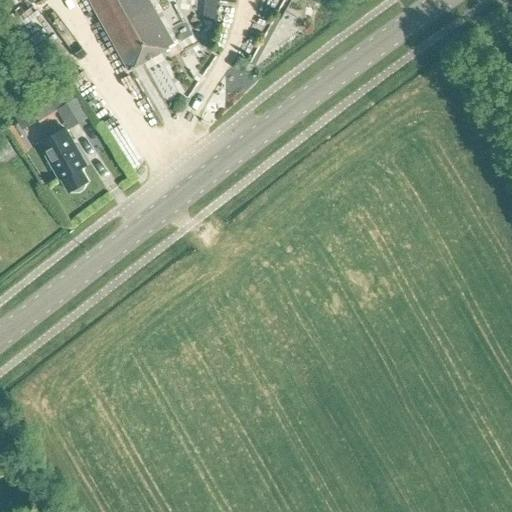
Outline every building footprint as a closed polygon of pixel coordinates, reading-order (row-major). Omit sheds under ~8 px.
[(88,0),(128,71),(174,45),(148,0),(88,0)] [(218,0),(204,0),(203,20),(216,22),(218,0)] [(38,121),(57,109),(65,104),(74,98),(68,90),(33,114),(38,121)] [(68,127),(77,120),(65,104),(57,109),(68,127)] [(27,108),(13,115),(21,129),(35,121),(27,108)] [(86,165),(76,148),(65,129),(39,144),(60,180),(61,179),(68,192),(72,189),(73,191),(78,189),(79,190),(82,189),(80,187),(84,185),(83,183),(87,180),(80,168),(86,165)] [(0,156),(15,147),(9,136),(0,141),(0,156)]
